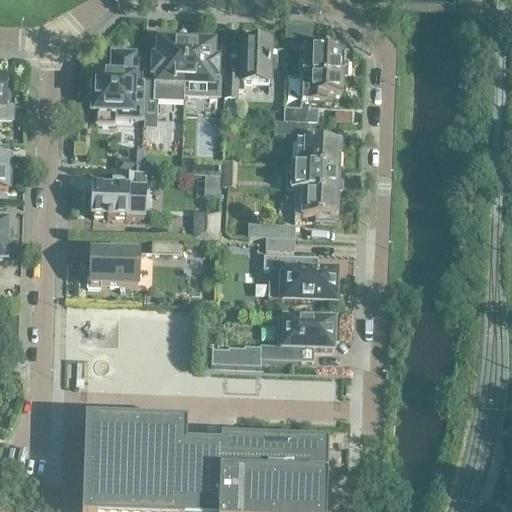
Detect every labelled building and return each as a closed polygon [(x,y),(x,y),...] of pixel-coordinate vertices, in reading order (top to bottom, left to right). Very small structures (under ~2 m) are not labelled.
[(144,84),(143,120),(144,121),(148,121),(147,141),(179,143),(181,102),(155,101),(155,98),(184,99),(184,87),(186,46),(176,46),(173,39),(164,39),(161,45),(159,45),(158,62),(154,62),(153,66),(153,77),(157,77),(157,84),(144,84)] [(184,99),(183,115),(218,117),(219,100),(220,86),(220,85),(211,85),(211,80),(216,80),(216,64),(212,64),(213,47),(211,47),(207,41),(198,40),(195,46),(186,46),(184,87),(184,99)] [(269,57),(270,50),(270,46),(266,46),(266,44),(254,43),(254,45),(244,45),(243,73),(238,73),(237,81),(225,80),(224,101),(238,101),(239,92),(244,92),(244,85),(268,86),(269,71),(276,71),(277,57),(269,57)] [(300,51),(299,80),(347,80),(347,65),(343,65),(343,52),(340,52),(340,50),(328,50),(328,52),(300,51)] [(134,120),(143,120),(144,84),(144,77),(133,77),(134,57),(113,56),(113,69),(112,69),(112,75),(98,75),(90,82),(90,92),(94,96),(93,115),(97,115),(96,126),(114,127),(114,115),(134,116),(134,120)] [(341,99),(342,82),(301,80),(300,114),(307,115),(307,106),(330,107),(330,99),(341,99)] [(0,122),(12,123),(13,110),(4,110),(4,106),(7,104),(7,95),(5,92),(5,82),(0,81),(0,122)] [(283,125),(283,126),(306,127),(315,127),(315,115),(307,115),(300,114),(283,114),(283,125)] [(334,115),(334,127),(350,128),(351,116),(334,115)] [(319,144),(306,144),(306,127),(283,126),(283,125),(274,125),(274,139),(297,140),(296,169),(339,170),(340,145),(332,145),(332,140),(319,140),(319,144)] [(8,179),(8,162),(6,162),(7,148),(0,147),(0,192),(8,193),(8,191),(10,190),(10,181),(8,179)] [(129,163),(117,162),(117,176),(141,177),(142,177),(143,152),(129,152),(129,163)] [(222,179),(222,167),(208,167),(208,181),(222,181),(222,179)] [(234,167),(222,167),(222,179),(234,179),(234,167)] [(286,168),(285,194),(295,194),(338,196),(338,194),(342,194),(342,181),(338,181),(339,170),(296,169),(286,168)] [(89,202),(89,210),(91,213),(93,214),(92,221),(107,221),(107,223),(112,223),(112,221),(126,222),(144,222),(145,177),(142,177),(141,177),(117,176),(117,181),(113,181),(113,186),(116,187),(116,192),(93,191),(93,198),(91,199),(89,202)] [(337,221),(338,196),(295,194),(294,219),(316,220),(315,226),(334,227),(334,221),(337,221)] [(0,216),(13,217),(13,206),(0,205),(0,216)] [(218,243),(219,217),(196,217),(195,243),(218,243)] [(249,229),(248,240),(248,241),(266,242),(265,255),(293,256),(294,231),(286,230),(266,229),(249,229)] [(151,244),(150,259),(183,259),(183,244),(151,244)] [(95,256),(95,265),(88,265),(88,266),(90,266),(90,290),(146,292),(140,292),(141,258),(148,258),(148,257),(95,256)] [(305,276),(305,261),(264,260),(263,274),(269,274),(268,302),(334,305),(334,299),(337,299),(338,283),(334,283),(335,277),(305,276)] [(332,342),(336,342),(336,323),(322,322),(322,325),(276,324),(275,351),(259,350),(259,365),(301,367),(301,353),(331,354),(332,342)] [(85,426),(81,511),(325,511),(328,450),(220,446),(220,453),(186,451),(186,429),(85,426)]
